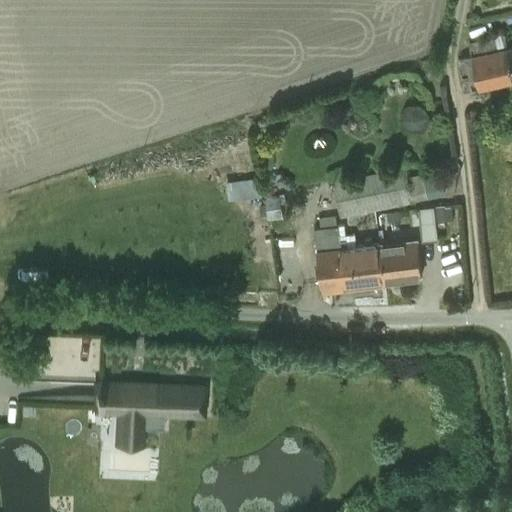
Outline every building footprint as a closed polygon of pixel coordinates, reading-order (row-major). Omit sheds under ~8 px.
[(479,82),(511,75),(511,41),(473,49),(479,82)] [(430,126),(448,126),(448,111),(430,111),(430,126)] [(256,150),(257,166),(271,166),(271,149),(256,150)] [(343,209),(416,193),(409,160),(336,175),(343,209)] [(229,197),(260,193),(257,167),(226,171),(229,197)] [(305,195),(287,196),(288,213),(306,213),(305,195)] [(444,202),(442,233),(461,235),(463,203),(444,202)] [(370,282),(421,278),(417,235),(367,239),(370,282)] [(370,282),(367,239),(320,243),(323,286),(370,282)] [(136,445),(138,411),(202,414),(204,381),(86,374),(83,412),(110,414),(108,444),(136,445)] [(12,405),(13,420),(37,418),(36,403),(12,405)]
